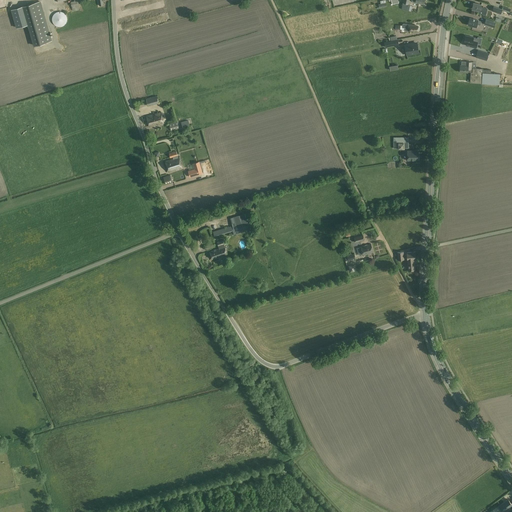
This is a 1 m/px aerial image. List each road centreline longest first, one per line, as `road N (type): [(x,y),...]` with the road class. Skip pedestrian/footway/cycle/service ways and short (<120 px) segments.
road 1 (track): [(271,0),(371,217),(412,296),(424,302)]
road 2 (unclassified): [(424,315),(266,362),(178,231)]
road 3 (secondary): [(427,245),(449,0)]
road 4 (unclassified): [(178,231),(121,74),(113,0)]
road 5 (unclassified): [(0,303),(178,231)]
road 6 (secondary): [(511,476),(437,361),(424,315)]
